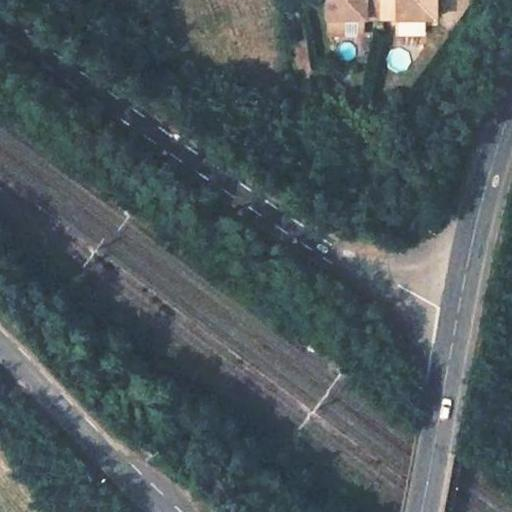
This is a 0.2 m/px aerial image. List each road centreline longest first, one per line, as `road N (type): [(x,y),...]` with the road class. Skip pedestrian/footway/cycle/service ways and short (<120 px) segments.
road 1 (unclassified): [(0,22),(367,280),(454,317)]
road 2 (unclassified): [(0,349),(168,511)]
road 3 (tertiary): [(454,317),(511,101)]
road 4 (tertiary): [(417,511),(454,317)]
